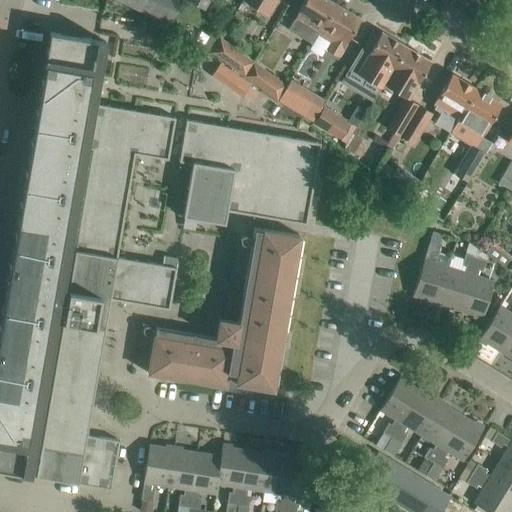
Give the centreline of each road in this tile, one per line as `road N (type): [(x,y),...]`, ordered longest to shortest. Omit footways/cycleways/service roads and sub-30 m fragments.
road 1 (residential): [(0,487),(123,505),(134,431),(149,414),(311,436),(329,432),(341,400)]
road 2 (residential): [(511,395),(431,346),(407,343),(341,400)]
road 3 (residential): [(341,400),(368,240)]
road 4 (residential): [(511,63),(406,0)]
